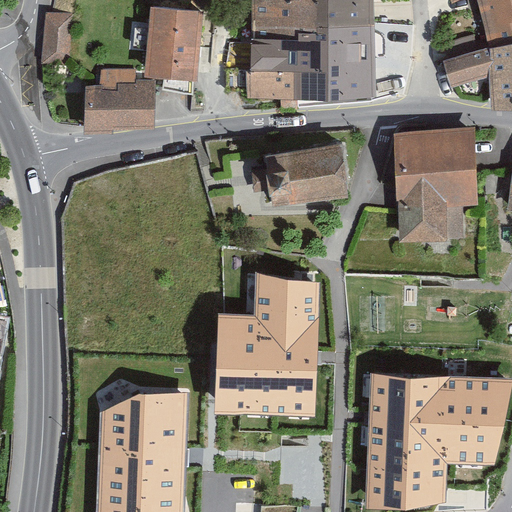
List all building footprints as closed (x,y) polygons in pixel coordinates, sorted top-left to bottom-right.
[(252,0),(254,49),(246,49),(248,98),(376,99),(376,0),(252,0)] [(511,0),(477,0),(489,48),(511,42),(511,0)] [(151,7),(145,78),(198,82),(204,11),(151,7)] [(70,13),(46,13),(44,63),(68,64),(70,13)] [(511,104),(511,42),(489,48),(444,61),(452,89),(489,77),(492,105),(511,104)] [(113,124),(155,123),(156,79),(136,80),(136,69),(101,69),(100,85),(84,86),(85,130),(113,129),(113,124)] [(343,140),(266,150),(268,167),(251,169),(254,190),(270,188),(272,201),(349,192),(343,140)] [(482,142),(400,144),(401,254),(449,253),(448,217),(483,216),(482,142)] [(320,283),(256,273),(255,316),(221,313),(215,413),(315,417),(320,283)] [(511,379),(372,374),(368,507),(447,502),(448,463),(494,465),(511,389),(511,379)] [(182,511),(187,393),(142,396),(99,415),(96,511),(182,511)]
